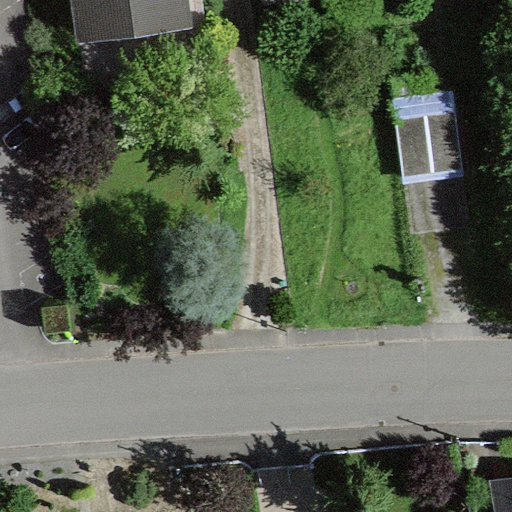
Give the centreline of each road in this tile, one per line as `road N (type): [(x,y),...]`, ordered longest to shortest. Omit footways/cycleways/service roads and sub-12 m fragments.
road 1 (tertiary): [(0,414),(327,385),(511,381)]
road 2 (unknown): [(80,407),(34,89),(40,0)]
